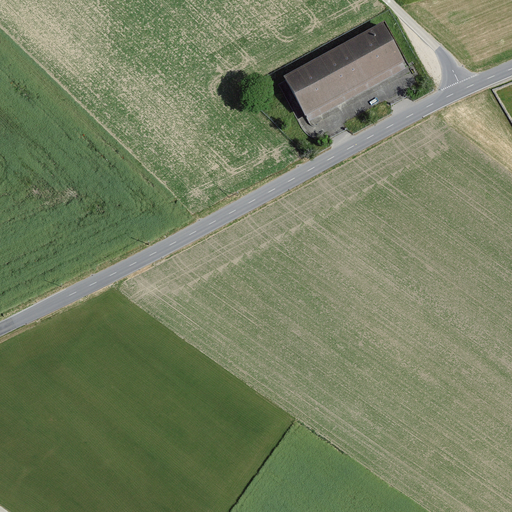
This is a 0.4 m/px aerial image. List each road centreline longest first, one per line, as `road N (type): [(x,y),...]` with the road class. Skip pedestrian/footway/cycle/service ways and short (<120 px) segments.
road 1 (tertiary): [(511,70),(390,125),(0,330)]
road 2 (track): [(388,0),(475,85)]
